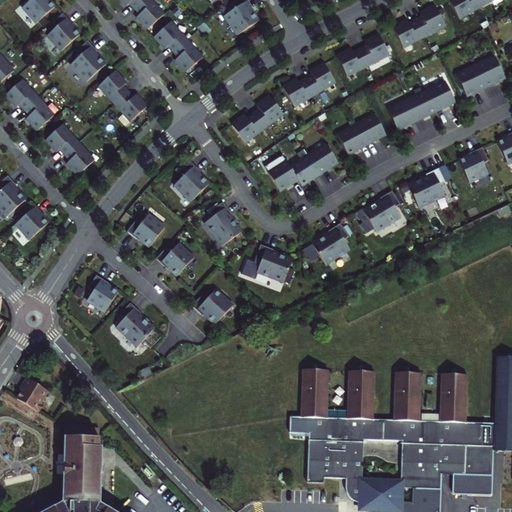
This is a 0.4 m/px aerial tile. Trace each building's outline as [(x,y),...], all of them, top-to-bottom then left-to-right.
[(31,0),(23,7),(37,23),(55,7),(49,0),(31,0)] [(130,4),(135,9),(144,0),(120,0),(126,7),(130,4)] [(149,0),(144,0),(135,9),(140,15),(136,18),(147,30),(163,16),(149,0)] [(247,0),(237,0),(229,5),(233,11),(222,17),(235,37),(258,22),(250,9),(252,8),(247,0)] [(480,7),(475,0),(448,0),(459,19),(480,7)] [(423,18),(416,22),(424,37),(445,26),(435,7),(420,14),(423,18)] [(63,13),(52,23),(56,28),(48,35),(62,51),(80,34),(72,25),(73,24),(63,13)] [(424,37),(416,22),(409,25),(407,21),(393,29),(402,48),(424,37)] [(168,47),(173,52),(186,41),(170,23),(154,38),(165,50),(168,47)] [(366,47),(360,50),(368,65),(389,55),(379,36),(364,43),(366,47)] [(87,41),(74,53),(78,58),(69,66),(84,84),(106,65),(95,54),(97,52),(87,41)] [(186,41),(173,52),(178,58),(175,61),(186,73),(202,59),(186,41)] [(368,65),(360,50),(353,54),(351,50),(337,57),(346,76),(368,65)] [(0,57),(0,83),(13,72),(0,57)] [(494,57),(475,66),(485,87),(505,78),(494,57)] [(312,76),(305,80),(314,94),(334,82),(323,64),(310,72),(312,76)] [(475,66),(456,76),(466,97),(485,87),(475,66)] [(115,104),(128,93),(123,87),(126,84),(115,72),(99,86),(115,104)] [(314,94),(305,80),(299,83),(297,79),(282,87),(293,106),(314,94)] [(20,105),(25,110),(37,99),(22,81),(6,95),(17,108),(20,105)] [(445,82),(426,92),(435,112),(455,102),(445,82)] [(426,92),(407,101),(416,121),(435,112),(426,92)] [(133,98),(128,93),(115,104),(131,122),(147,107),(136,95),(133,98)] [(259,110),(253,115),(263,128),(282,114),(270,97),(257,106),(259,110)] [(37,99),(25,110),(30,116),(26,119),(37,131),(53,117),(37,99)] [(388,110),(397,130),(416,121),(407,101),(388,110)] [(263,128),(253,115),(247,119),(245,116),(232,125),(245,143),(263,128)] [(375,116),(356,126),(367,145),(385,135),(375,116)] [(60,149),(65,155),(78,144),(62,126),(46,140),(57,153),(60,149)] [(356,126),(337,136),(348,155),(367,145),(356,126)] [(511,162),(511,132),(507,136),(507,138),(496,143),(507,165),(511,162)] [(78,144),(65,155),(70,161),(67,164),(77,176),(94,161),(78,144)] [(313,152),(308,156),(311,162),(319,175),(337,163),(325,145),(313,152)] [(488,161),(482,148),(468,154),(469,156),(458,161),(469,183),(488,174),(483,164),(488,161)] [(282,156),(264,168),(279,191),(297,179),(290,167),(289,167),(282,156)] [(302,160),(290,167),(297,179),(302,186),(319,175),(311,162),(308,156),(302,160)] [(191,162),(177,174),(181,178),(172,187),(188,204),(208,186),(198,174),(200,172),(191,162)] [(415,183),(408,186),(418,208),(444,196),(439,185),(445,183),(438,169),(425,175),(426,177),(420,180),(415,183)] [(8,176),(0,183),(0,213),(5,219),(26,200),(15,189),(17,187),(8,176)] [(369,205),(362,210),(375,231),(399,215),(393,205),(398,202),(390,189),(378,197),(380,199),(373,203),(369,205)] [(222,203),(210,212),(213,217),(204,223),(221,247),(241,233),(236,226),(233,222),(229,216),(231,214),(222,203)] [(35,207),(16,224),(30,240),(48,224),(44,219),(40,215),(41,214),(35,207)] [(136,221),(127,232),(139,242),(140,240),(150,247),(164,228),(148,215),(141,225),(136,221)] [(319,240),(312,245),(325,265),(349,250),(343,240),(348,237),(340,224),(328,232),(329,234),(323,238),(319,240)] [(166,248),(156,259),(167,269),(168,268),(177,276),(194,259),(178,244),(170,253),(166,248)] [(260,245),(254,259),(260,262),(256,272),(283,283),(292,260),(284,257),(279,255),(272,252),(273,250),(260,245)] [(109,284),(96,275),(88,288),(93,291),(87,300),(105,312),(118,292),(108,285),(109,284)] [(83,290),(79,287),(74,293),(79,296),(83,290)] [(203,295),(192,306),(202,316),(204,314),(215,325),(233,306),(216,290),(207,299),(203,295)] [(130,303),(119,315),(124,319),(116,327),(137,347),(154,330),(148,324),(144,320),(139,315),(140,313),(130,303)] [(379,367),(353,366),(351,412),(332,411),(333,365),(307,364),(306,410),(294,410),(294,425),(313,427),(310,475),(327,476),(327,472),(338,472),(351,473),(351,484),(351,486),(351,489),(352,491),(353,493),(355,495),(357,496),(359,498),(362,498),(361,505),(368,506),(373,506),(404,507),(403,511),(439,511),(440,474),(454,474),(454,493),(491,495),(492,451),(505,451),(511,451),(511,357),(496,357),(495,419),(469,419),(470,372),(445,370),(443,418),(424,416),(425,370),(399,368),(397,415),(377,414),(379,367)] [(143,377),(145,382),(153,378),(151,373),(143,377)] [(49,392),(26,379),(19,392),(21,393),(16,401),(40,415),(47,402),(44,400),(49,392)] [(77,432),(60,432),(60,508),(53,511),(105,511),(99,508),(99,449),(95,449),(95,437),(77,437),(77,432)]
